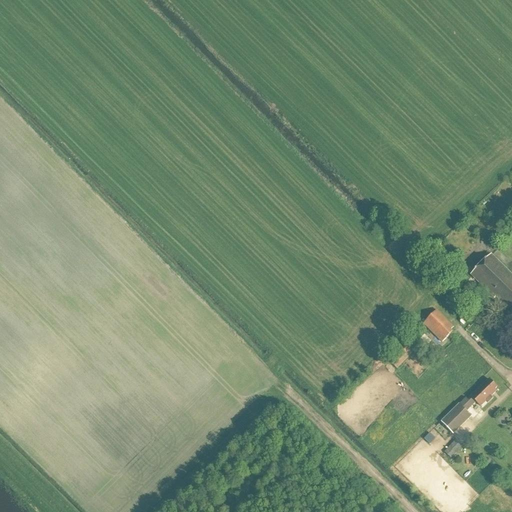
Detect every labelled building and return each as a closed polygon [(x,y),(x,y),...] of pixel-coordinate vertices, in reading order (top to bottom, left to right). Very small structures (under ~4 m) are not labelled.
[(460,259),(443,242),(433,253),(450,270),(460,259)] [(511,310),(511,275),(491,255),(471,276),(494,300),(496,298),(504,306),(506,305),(511,310)] [(451,331),(454,329),(437,311),(423,324),(442,343),(453,333),(451,331)] [(408,337),(386,359),(397,369),(419,348),(408,337)] [(497,388),(489,380),(468,400),(466,399),(441,423),(453,434),(471,416),(467,412),(476,403),(481,407),(487,402),(488,403),(493,398),(492,397),(497,391),(495,390),(497,388)] [(462,447),(463,446),(457,441),(445,454),(451,459),(458,452),(462,455),(466,451),(462,447)]
